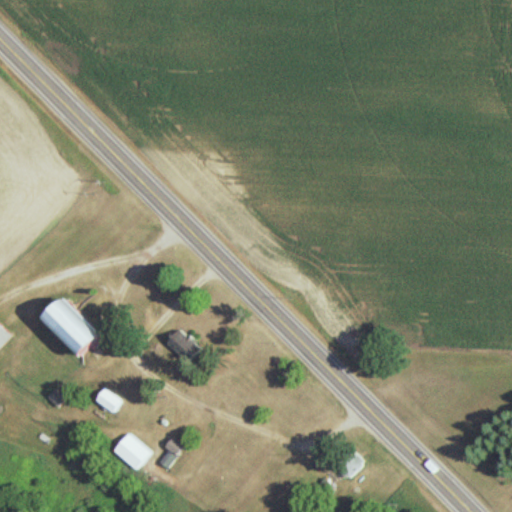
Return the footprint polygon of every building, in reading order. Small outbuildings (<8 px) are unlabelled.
[(88,357),(105,339),(66,302),(49,320),(88,357)] [(0,351),(14,338),(0,324),(0,351)] [(172,347),(194,361),(203,346),(180,333),(172,347)] [(99,403),(116,414),(124,402),(107,391),(99,403)] [(138,471),(153,455),(132,435),(117,451),(138,471)]
